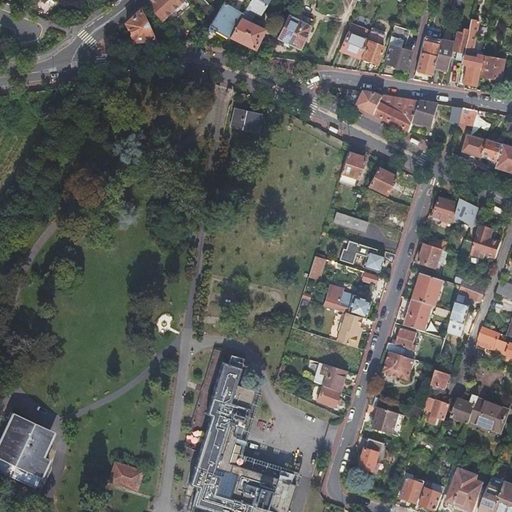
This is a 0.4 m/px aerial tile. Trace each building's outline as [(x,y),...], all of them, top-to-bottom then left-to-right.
[(151,0),(146,5),(161,22),(184,0),(151,0)] [(200,6),(194,0),(193,0),(170,22),(176,28),(200,6)] [(224,0),(220,8),(210,25),(209,25),(229,37),(236,26),(235,26),(248,4),(241,0),(224,0)] [(229,37),(228,38),(254,50),(262,32),(246,23),(248,20),(251,21),(253,18),(251,17),(253,14),(259,17),(269,0),(250,0),(248,4),(235,26),(236,26),(229,37)] [(154,41),(139,11),(125,25),(134,43),(137,43),(140,42),(144,42),(147,42),(150,42),(154,41)] [(310,27),(287,16),(276,39),(299,49),(310,27)] [(478,22),(470,20),(470,22),(467,33),(461,65),(466,65),(462,84),(469,85),(469,89),(475,90),(475,87),(476,87),(478,77),(482,57),(475,55),(475,59),(470,58),(471,55),(478,22)] [(370,33),(351,25),(340,51),(360,59),(367,39),(370,33)] [(410,31),(394,26),(388,46),(389,46),(384,64),(407,71),(412,53),(404,50),(410,31)] [(384,35),(371,30),(370,33),(367,39),(369,40),(361,60),(377,65),(384,45),(381,44),(384,35)] [(457,52),(455,60),(461,62),(467,31),(462,30),(461,34),(457,34),(453,52),(457,52)] [(452,44),(440,41),(436,58),(433,68),(447,71),(452,44)] [(431,46),(422,44),(420,54),(426,56),(427,53),(429,54),(431,46)] [(420,54),(415,71),(431,75),(433,68),(436,58),(426,56),(420,54)] [(503,61),(482,57),(478,77),(499,81),(503,61)] [(452,72),(449,87),(457,88),(460,74),(459,74),(452,72)] [(383,96),(364,93),(357,107),(374,116),(383,96)] [(420,102),(383,96),(374,116),(409,134),(412,124),(420,102)] [(438,105),(420,102),(412,124),(421,127),(421,126),(431,128),(438,105)] [(463,109),(452,107),(448,120),(459,123),(463,109)] [(463,109),(459,123),(468,126),(472,111),(463,109)] [(233,126),(249,130),(250,129),(255,131),(258,118),(252,116),(248,115),(237,112),(233,126)] [(497,164),(502,147),(467,137),(462,153),(469,155),(469,157),(474,159),(474,157),(497,164)] [(358,149),(349,145),(340,173),(337,181),(354,186),(356,178),(358,179),(364,159),(356,156),(358,149)] [(497,164),(495,170),(511,174),(511,148),(502,146),(502,147),(497,164)] [(397,201),(401,193),(391,187),(394,181),(396,177),(378,169),(369,187),(397,201)] [(391,187),(401,193),(404,187),(394,181),(391,187)] [(454,223),(460,206),(440,200),(434,217),(441,220),(441,221),(447,223),(448,222),(454,223)] [(472,226),(477,209),(461,201),(460,206),(454,223),(457,225),(458,222),(460,220),(472,226)] [(367,223),(335,213),(332,222),(364,232),(367,223)] [(474,244),(470,256),(483,260),(485,256),(495,259),(501,243),(490,240),(493,230),(480,226),(474,244)] [(431,239),(428,247),(445,252),(447,247),(448,245),(432,240),(432,239),(431,239)] [(362,268),(379,273),(384,256),(375,253),(377,249),(348,240),(345,250),(342,249),(339,261),(352,265),(355,254),(365,257),(362,268)] [(461,257),(469,260),(470,256),(474,244),(466,242),(461,257)] [(428,247),(425,246),(419,264),(436,270),(440,259),(444,260),(445,256),(449,257),(450,254),(449,254),(445,252),(428,247)] [(325,260),(314,257),(308,276),(319,280),(325,260)] [(359,280),(374,285),(377,275),(362,271),(359,280)] [(432,307),(435,308),(443,282),(421,275),(413,301),(432,307)] [(446,283),(461,288),(463,280),(449,275),(446,283)] [(461,288),(483,296),(487,286),(464,278),(463,280),(461,288)] [(511,287),(500,282),(496,294),(511,300),(511,287)] [(480,303),(483,296),(461,288),(458,295),(480,303)] [(361,318),(365,319),(370,301),(362,299),(363,294),(358,293),(357,297),(353,296),(352,297),(344,294),(344,296),(336,293),(336,291),(329,289),(323,306),(346,313),(361,318)] [(404,326),(424,333),(432,307),(413,301),(404,326)] [(452,314),(450,321),(464,326),(470,307),(456,303),(452,314)] [(346,313),(336,342),(356,348),(360,335),(356,334),(358,327),(361,318),(346,313)] [(500,335),(483,328),(478,340),(493,346),(491,350),(511,357),(511,345),(498,340),(500,335)] [(388,343),(386,352),(390,353),(406,358),(412,360),(416,348),(413,346),(416,335),(401,330),(396,346),(388,343)] [(493,346),(478,340),(477,345),(491,350),(493,346)] [(406,358),(390,353),(384,373),(407,381),(411,370),(414,361),(412,360),(406,358)] [(323,364),(319,363),(313,382),(322,385),(325,376),(320,374),(323,364)] [(288,511),(297,485),(279,479),(282,469),(244,457),(241,451),(245,439),(248,440),(253,427),(250,426),(253,418),(255,418),(258,409),(241,404),(251,370),(233,364),(216,416),(220,417),(198,487),(207,490),(201,508),(213,511),(288,511)] [(323,386),(339,392),(342,381),(341,380),(344,370),(324,364),(323,364),(320,374),(325,376),(322,385),(323,386)] [(450,376),(436,372),(432,386),(445,390),(450,376)] [(323,386),(322,385),(317,401),(334,407),(339,392),(323,386)] [(469,386),(466,393),(479,398),(482,391),(469,386)] [(466,393),(463,401),(459,400),(458,402),(457,406),(454,414),(452,419),(469,425),(469,423),(479,398),(466,393)] [(427,398),(424,410),(433,413),(429,423),(436,426),(438,420),(444,422),(449,406),(427,398)] [(510,410),(479,398),(469,423),(501,434),(510,410)] [(415,401),(413,407),(411,411),(400,407),(376,399),(373,407),(380,409),(397,415),(404,417),(418,421),(424,404),(415,401)] [(397,415),(380,409),(375,422),(377,423),(374,430),(392,436),(393,434),(398,435),(404,417),(397,415)] [(0,444),(3,446),(15,421),(26,427),(27,424),(12,417),(0,444)] [(15,421),(3,446),(0,452),(0,472),(34,488),(40,475),(46,478),(50,469),(45,467),(47,462),(38,458),(47,436),(26,427),(15,421)] [(382,444),(369,440),(360,468),(373,472),(382,444)] [(452,440),(450,445),(460,449),(462,444),(452,440)] [(409,451),(398,448),(396,454),(407,458),(409,451)] [(141,471),(115,463),(109,482),(136,490),(141,471)] [(477,477),(458,470),(448,498),(455,501),(453,506),(469,511),(471,511),(482,485),(475,482),(477,477)] [(417,505),(423,485),(407,480),(400,499),(417,505)] [(511,511),(511,486),(504,483),(494,511),(493,511),(511,511)] [(442,495),(445,489),(433,485),(431,489),(437,491),(436,494),(442,495)] [(436,511),(442,495),(436,494),(426,490),(420,506),(436,511)]
